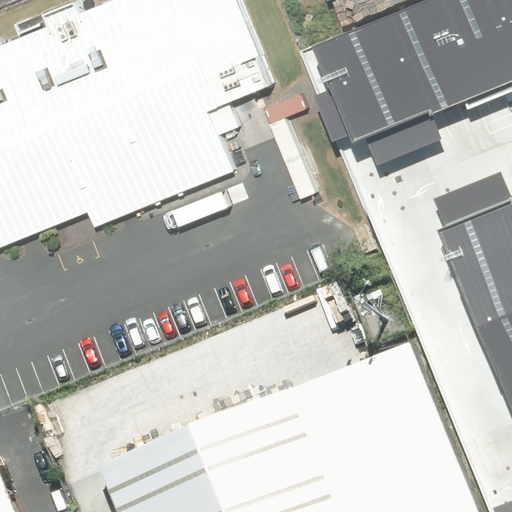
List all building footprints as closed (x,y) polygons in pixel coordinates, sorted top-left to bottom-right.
[(226,0),(106,0),(0,44),(0,213),(12,243),(93,210),(102,232),(291,155),(226,0)] [(511,0),(425,0),(333,35),(366,121),(511,65),(511,0)] [(511,181),(453,205),(511,353),(511,181)] [(479,511),(414,349),(113,470),(129,511),(479,511)] [(26,511),(4,456),(0,457),(0,511),(26,511)]
